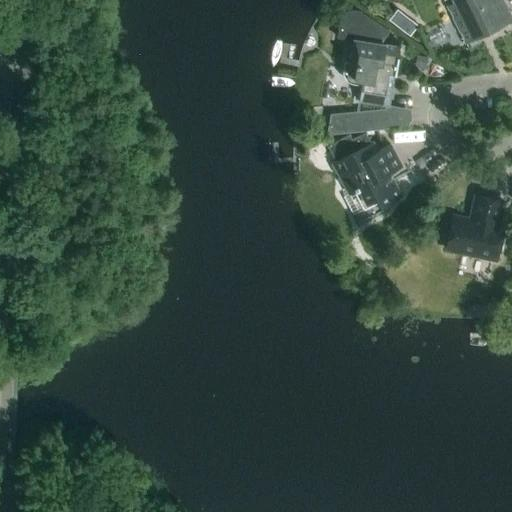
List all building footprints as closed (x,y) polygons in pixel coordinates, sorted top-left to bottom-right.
[(455,21),(462,18),(466,26),(459,30),(465,43),(488,32),(489,33),(497,29),(497,28),(511,20),(502,0),(461,0),(448,7),(455,21)] [(397,10),(389,20),(410,36),(417,26),(397,10)] [(361,85),(359,101),(386,105),(391,74),(395,74),(400,48),(372,43),(372,40),(354,37),(350,62),(344,61),(341,81),(361,85)] [(426,69),(428,58),(417,56),(415,67),(426,69)] [(346,117),(344,134),(390,130),(388,113),(346,117)] [(372,142),(370,143),(365,134),(366,133),(366,132),(351,140),(349,136),(350,136),(350,134),(327,147),(327,148),(331,146),(339,160),(332,163),(348,194),(358,189),(366,203),(376,198),(381,207),(401,196),(389,173),(401,166),(390,145),(377,152),(372,142)] [(453,216),(446,250),(495,261),(503,226),(499,225),(504,202),(475,196),(470,219),(453,216)]
